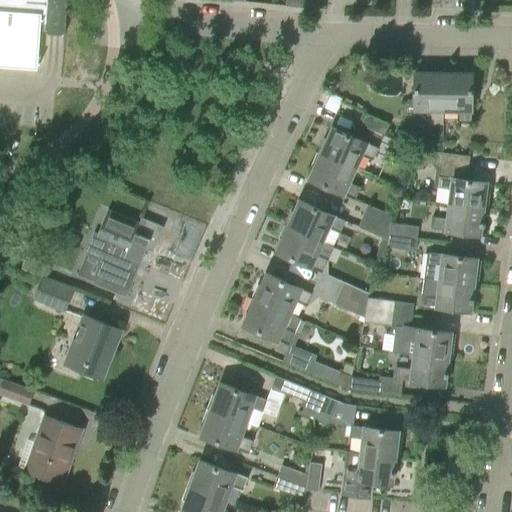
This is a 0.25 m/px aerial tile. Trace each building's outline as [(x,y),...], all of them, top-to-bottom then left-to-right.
[(46,33),(61,34),(64,34),(66,0),(0,0),(0,20),(44,24),(44,33),(46,33)] [(41,13),(0,10),(0,66),(37,69),(41,13)] [(442,111),(443,70),(428,70),(428,74),(415,73),(414,123),(427,123),(427,111),(442,111)] [(443,70),(442,111),(457,111),(457,124),(470,124),(471,74),(457,74),(457,70),(443,70)] [(357,124),(383,136),(388,125),(362,113),(357,124)] [(376,148),(350,136),(332,128),(327,140),(323,138),(317,152),(353,168),(359,155),(371,160),(376,148)] [(439,167),(440,154),(413,151),(412,163),(439,167)] [(353,168),(317,152),(311,165),(315,167),(309,179),(353,199),(359,187),(347,182),(353,168)] [(469,157),(440,154),(439,167),(467,170),(469,157)] [(467,170),(439,167),(436,188),(449,190),(448,205),(483,209),(486,183),(466,181),(467,170)] [(291,211),(284,225),(321,241),(333,247),(344,221),(299,201),(294,212),(291,211)] [(366,205),(361,216),(389,228),(389,224),(392,217),(366,205)] [(483,209),(448,205),(446,220),(432,218),(431,229),(479,235),(483,209)] [(93,233),(83,255),(102,263),(93,284),(124,297),(145,249),(152,252),(163,227),(140,218),(138,223),(107,210),(96,235),(93,233)] [(389,228),(361,216),(357,226),(387,240),(388,235),(389,228)] [(389,224),(389,228),(388,235),(416,240),(417,229),(389,224)] [(281,241),(276,252),(321,272),(326,261),(315,256),(321,241),(284,225),(278,239),(281,241)] [(388,235),(387,240),(386,247),(414,252),(416,240),(388,235)] [(428,253),(426,265),(424,280),(473,285),(476,259),(428,253)] [(21,269),(36,275),(40,265),(25,258),(21,269)] [(311,294),(285,282),(266,274),(261,286),(257,284),(251,298),(288,314),(294,301),(306,306),(311,295),(311,294)] [(64,311),(72,290),(42,279),(34,300),(64,311)] [(424,280),(422,294),(421,305),(469,311),(473,285),(424,280)] [(342,281),(337,292),(365,305),(366,298),(368,293),(342,281)] [(337,292),(332,303),(353,312),(363,317),(364,311),(365,305),(337,292)] [(288,314),(251,298),(245,311),(249,313),(243,325),(288,345),(300,320),(288,314)] [(365,305),(364,311),(393,315),(394,302),(366,298),(365,305)] [(363,318),(363,324),(391,327),(392,326),(393,315),(364,311),(363,317),(363,318)] [(84,316),(65,364),(101,378),(110,355),(103,353),(108,340),(111,341),(116,328),(84,316)] [(450,333),(395,326),(392,352),(413,355),(447,359),(450,333)] [(393,367),(392,379),(444,386),(447,359),(413,355),(411,370),(393,367)] [(313,362),(309,373),(334,384),(339,373),(339,372),(313,362)] [(339,373),(334,384),(349,389),(350,377),(339,373)] [(310,391),(275,376),(270,388),(305,402),(310,391)] [(350,377),(349,389),(376,393),(378,381),(350,377)] [(0,395),(26,405),(31,390),(3,380),(0,388),(0,395)] [(212,394),(207,408),(245,423),(250,408),(262,413),(266,400),(220,383),(216,396),(212,394)] [(305,402),(301,413),(315,419),(327,424),(335,401),(310,391),(305,402)] [(245,423),(207,408),(202,422),(205,424),(201,436),(246,453),(251,441),(239,437),(245,423)] [(39,443),(29,471),(62,483),(69,465),(66,464),(74,442),(77,443),(81,430),(44,417),(34,442),(39,443)] [(350,426),(348,437),(363,439),(361,454),(394,458),(398,432),(350,426)] [(347,452),(341,496),(369,499),(371,482),(391,484),(394,458),(361,454),(347,452)] [(246,478),(219,468),(200,461),(195,474),(192,472),(187,486),(224,500),(229,486),(242,490),(246,478)] [(305,487),(305,491),(317,492),(321,465),(309,463),(307,475),(305,487)] [(280,465),(276,477),(305,487),(307,475),(280,465)] [(305,487),(276,477),(272,488),(302,499),(305,491),(305,487)] [(219,511),(224,500),(187,486),(181,500),(185,501),(181,511),(219,511)]
